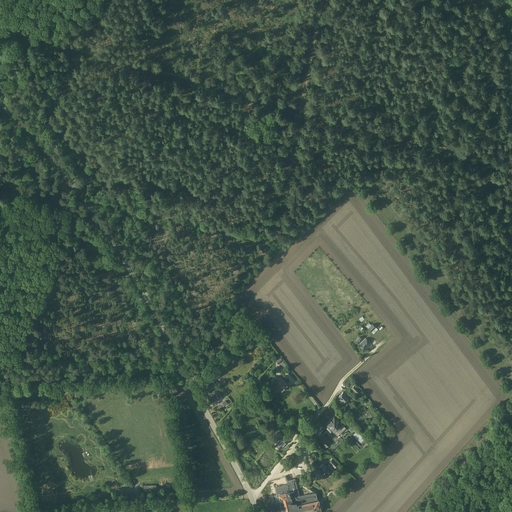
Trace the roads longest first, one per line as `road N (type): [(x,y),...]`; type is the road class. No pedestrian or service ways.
road 1 (track): [(511,165),(0,29)]
road 2 (tertiary): [(255,511),(97,218),(0,102)]
road 3 (track): [(143,500),(251,496),(376,347)]
